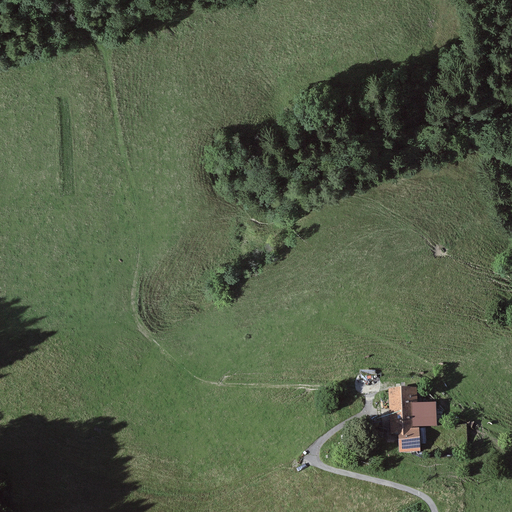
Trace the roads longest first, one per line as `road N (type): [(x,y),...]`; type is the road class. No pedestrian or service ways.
road 1 (track): [(0,1),(89,29),(105,65),(133,186),(139,249),(132,307),(145,332),(211,383),(360,388),(369,404),(323,437),(313,460),(410,490),(433,511)]
road 2 (track): [(511,433),(419,388),(360,388)]
